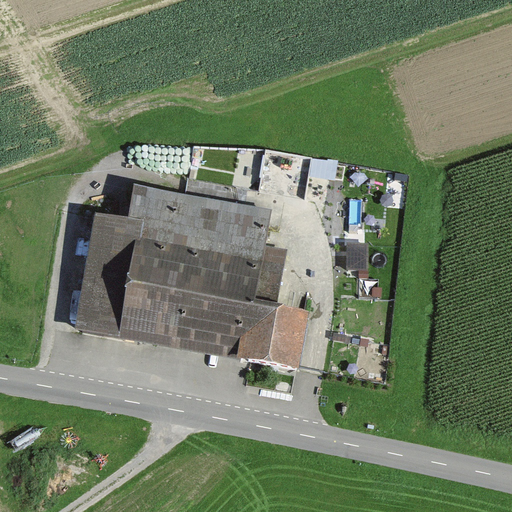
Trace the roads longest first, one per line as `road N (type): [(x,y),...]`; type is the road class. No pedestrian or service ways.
road 1 (tertiary): [(511,476),(208,411)]
road 2 (tertiary): [(208,411),(0,375)]
road 3 (unclassified): [(62,511),(208,411)]
